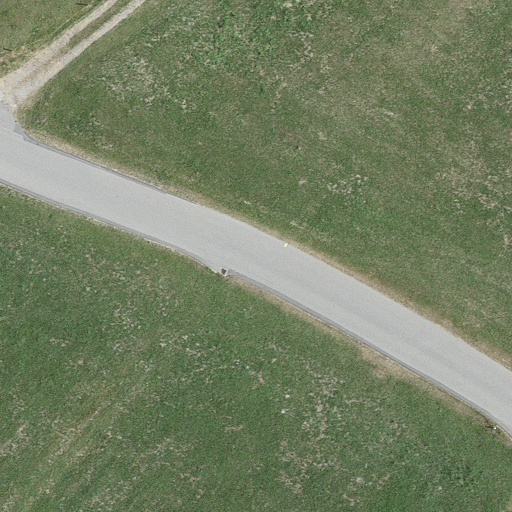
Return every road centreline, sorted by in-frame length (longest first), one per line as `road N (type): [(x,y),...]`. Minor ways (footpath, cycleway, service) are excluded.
road 1 (tertiary): [(511,396),(418,333),(285,267),(0,153)]
road 2 (track): [(0,106),(123,0)]
